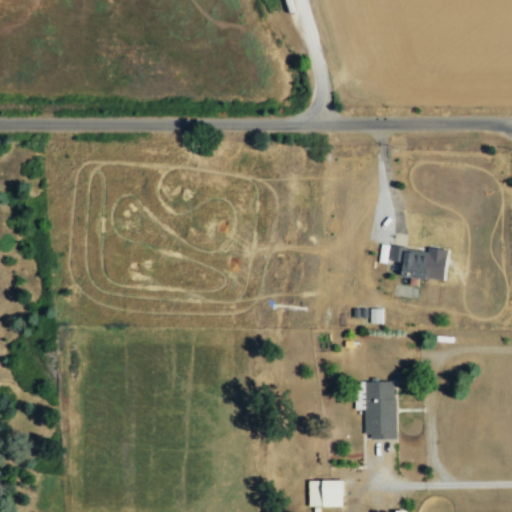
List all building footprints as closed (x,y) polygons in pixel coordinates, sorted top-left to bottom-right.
[(376,261),(385,262),(386,245),(378,244),(376,261)] [(388,260),(402,261),(401,276),(426,277),(428,249),(389,247),(388,260)] [(381,307),(368,307),(368,322),(381,323),(381,307)] [(395,437),(394,380),(364,381),(365,438),(395,437)] [(307,506),(342,505),(342,479),(307,480),(307,506)]
